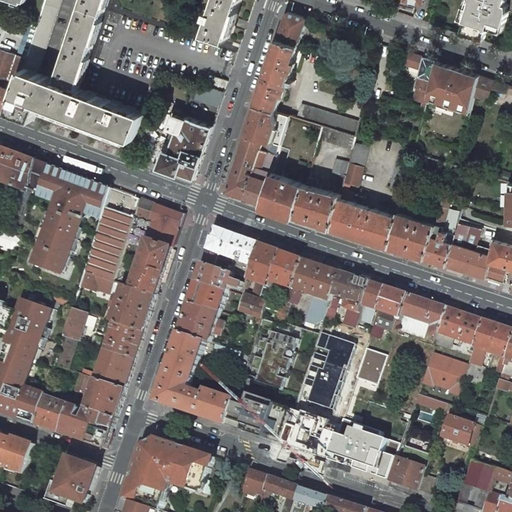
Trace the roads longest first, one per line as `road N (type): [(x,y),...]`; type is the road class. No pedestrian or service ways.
road 1 (secondary): [(205,202),(511,304)]
road 2 (residential): [(437,511),(136,414)]
road 3 (residential): [(205,202),(136,414)]
road 4 (secondary): [(0,124),(205,202)]
road 5 (residential): [(511,67),(303,0)]
road 6 (residential): [(274,0),(205,202)]
road 7 (residential): [(121,462),(0,419)]
